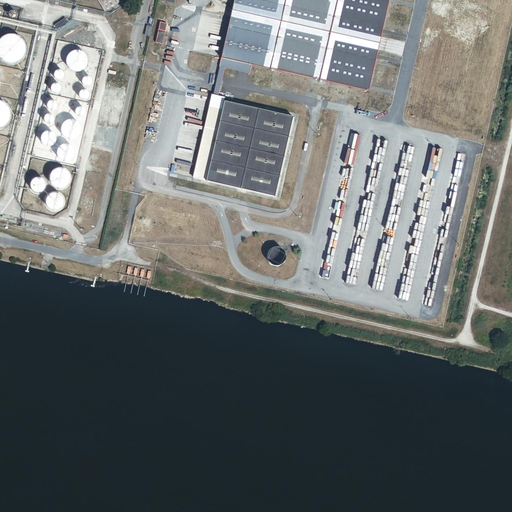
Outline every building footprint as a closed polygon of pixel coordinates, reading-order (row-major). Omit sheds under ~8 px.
[(119,0),(97,0),(105,12),(121,2),(119,0)] [(233,0),(221,58),(231,60),(229,69),(249,74),(251,64),(370,90),(389,0),(233,0)] [(165,31),(158,30),(155,42),(162,44),(165,31)] [(26,48),(26,46),(26,45),(25,43),(25,41),(24,40),(23,39),(21,37),(20,36),(18,35),(17,35),(15,34),(13,34),(12,34),(10,34),(8,35),(7,35),(5,36),(4,37),(2,38),(1,40),(0,41),(0,54),(0,55),(1,56),(2,57),(3,59),(5,60),(6,61),(8,61),(10,62),(11,62),(13,62),(15,62),(17,61),(18,61),(20,60),(21,59),(22,58),(24,56),(25,55),(25,53),(26,52),(26,50),(26,48)] [(88,62),(89,60),(88,59),(88,58),(88,57),(87,55),(87,54),(86,53),(85,52),(84,51),(83,51),(81,50),(80,50),(79,50),(77,50),(76,50),(75,50),(73,51),(72,51),(71,52),(70,53),(69,54),(69,55),(68,56),(68,58),(67,59),(67,60),(67,61),(68,63),(68,64),(69,65),(69,66),(70,68),(71,68),(72,69),(73,70),(75,70),(76,71),(77,71),(79,71),(80,71),(81,70),(82,70),(84,69),(85,69),(86,68),(86,67),(87,66),(88,64),(88,63),(88,62)] [(231,60),(221,58),(219,66),(229,69),(231,60)] [(65,75),(65,74),(64,73),(64,72),(63,71),(62,70),(61,69),(60,69),(58,69),(57,70),(56,70),(56,71),(55,73),(55,74),(55,75),(55,76),(56,77),(57,78),(58,79),(59,79),(60,79),(62,79),(63,78),(64,77),(64,76),(65,75)] [(93,81),(93,80),(93,79),(92,78),(91,77),(90,76),(89,75),(88,75),(87,75),(85,76),(84,77),(84,78),(83,79),(83,80),(83,81),(83,82),(84,83),(85,84),(86,85),(87,85),(88,85),(90,85),(91,84),(92,83),(92,82),(93,81)] [(62,88),(62,87),(62,86),(61,85),(61,84),(60,83),(58,83),(57,83),(56,83),(55,83),(54,84),(53,85),(52,86),(52,87),(52,88),(53,89),(53,91),(54,91),(55,92),(56,92),(58,92),(59,92),(60,91),(61,91),(62,90),(62,88)] [(89,95),(90,93),(89,92),(89,91),(88,90),(87,89),(86,89),(85,89),(83,89),(82,89),(81,90),(81,91),(80,92),(80,94),(80,95),(80,96),(81,97),(82,98),(83,98),(84,99),(85,99),(86,98),(87,98),(88,97),(89,96),(89,95)] [(220,102),(221,96),(215,95),(195,178),(205,181),(223,103),(220,102)] [(11,113),(11,112),(11,110),(10,108),(10,107),(9,105),(7,104),(6,103),(5,102),(3,101),(2,100),(0,99),(0,126),(1,127),(3,126),(5,125),(6,124),(7,123),(8,122),(9,120),(10,118),(11,117),(11,115),(11,113)] [(58,105),(58,104),(58,103),(57,102),(57,101),(56,100),(54,100),(53,100),(52,100),(51,100),(50,101),(49,102),(48,103),(48,104),(48,105),(49,107),(49,108),(50,108),(51,109),(53,109),(54,109),(55,109),(56,108),(57,108),(58,107),(58,105)] [(274,197),(293,117),(232,103),(224,101),(223,103),(205,181),(274,197)] [(86,112),(86,110),(86,109),(85,108),(85,107),(83,106),(82,106),(81,106),(80,106),(79,106),(78,107),(77,108),(76,109),(76,110),(76,112),(77,113),(77,114),(78,115),(79,115),(80,116),(82,116),(83,115),(84,115),(85,114),(86,113),(86,112)] [(55,119),(55,117),(54,116),(54,115),(53,114),(52,113),(51,113),(50,113),(49,113),(47,113),(46,114),(46,115),(45,116),(45,117),(45,118),(45,120),(46,121),(47,122),(48,122),(49,122),(50,122),(51,122),(53,122),(54,121),(54,120),(55,119)] [(81,132),(81,131),(82,130),(82,128),(82,127),(81,126),(81,125),(80,123),(80,122),(79,121),(78,121),(77,120),(76,119),(75,119),(74,118),(72,118),(71,118),(70,118),(69,119),(67,119),(66,120),(65,120),(64,121),(64,122),(63,123),(62,124),(62,126),(62,127),(62,128),(62,129),(62,131),(62,132),(63,133),(64,134),(64,135),(65,136),(66,137),(67,137),(68,138),(70,138),(71,138),(72,138),(73,138),(75,138),(76,137),(77,137),(78,136),(79,135),(80,134),(80,133),(81,132)] [(57,138),(57,137),(57,136),(57,135),(56,134),(55,133),(55,132),(54,131),(53,131),(53,130),(52,130),(51,130),(50,130),(49,130),(48,130),(47,130),(46,130),(45,131),(44,132),(43,133),(43,134),(42,134),(42,135),(42,136),(42,137),(42,138),(42,139),(42,140),(43,141),(44,142),(45,143),(46,144),(47,144),(48,144),(49,145),(50,145),(51,144),(52,144),(53,144),(54,143),(55,142),(56,141),(56,140),(57,139),(57,138)] [(75,153),(75,152),(75,150),(75,149),(75,148),(74,147),(74,146),(73,146),(72,145),(71,144),(70,144),(69,143),(68,143),(67,143),(66,143),(65,143),(64,143),(63,144),(62,144),(61,145),(60,146),(59,147),(59,148),(58,149),(58,150),(58,151),(58,152),(58,154),(58,155),(59,156),(60,157),(61,158),(62,159),(63,159),(64,160),(65,160),(66,160),(67,160),(68,160),(69,160),(70,159),(71,159),(72,158),(73,157),(74,156),(75,155),(75,154),(75,153)] [(70,180),(71,179),(71,178),(71,177),(71,175),(71,174),(70,173),(70,172),(69,171),(68,170),(67,169),(66,168),(65,168),(64,167),(63,167),(62,167),(60,167),(59,167),(58,167),(57,167),(56,168),(55,169),(54,170),(53,171),(52,172),(52,173),(51,174),(51,175),(51,177),(51,178),(51,179),(52,180),(52,181),(53,182),(54,183),(54,184),(56,185),(57,186),(58,186),(59,186),(60,187),(61,187),(63,186),(64,186),(65,186),(66,185),(67,184),(68,184),(69,183),(70,182),(70,180)] [(46,184),(46,183),(46,182),(46,181),(45,180),(45,179),(44,178),(43,177),(42,177),(41,176),(40,176),(39,176),(38,176),(37,176),(36,176),(35,177),(34,177),(33,178),(33,179),(32,180),(32,181),(31,182),(31,183),(31,184),(32,185),(32,186),(32,187),(33,187),(33,188),(34,189),(35,189),(36,190),(37,191),(38,191),(39,191),(40,191),(41,190),(42,190),(43,189),(44,188),(45,188),(45,187),(46,186),(46,185),(46,184)] [(64,201),(64,200),(64,199),(64,198),(64,197),(63,196),(63,195),(62,194),(61,193),(60,193),(59,192),(58,192),(57,192),(56,191),(55,191),(54,192),(53,192),(52,192),(51,193),(50,193),(49,194),(49,195),(48,196),(48,197),(47,198),(47,199),(47,200),(47,201),(47,202),(48,203),(48,204),(49,205),(49,206),(50,207),(51,207),(52,208),(53,208),(54,209),(55,209),(56,209),(57,209),(58,208),(59,208),(60,207),(61,207),(62,206),(63,205),(63,204),(64,203),(64,202),(64,201)]
